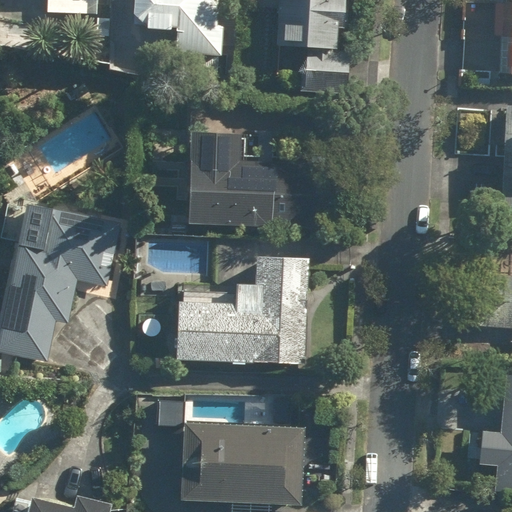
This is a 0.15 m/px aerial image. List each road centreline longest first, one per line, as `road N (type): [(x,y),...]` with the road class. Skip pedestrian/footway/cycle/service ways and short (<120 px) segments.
road 1 (residential): [(417,0),(381,511)]
road 2 (unknown): [(389,403),(116,396),(104,400),(69,478)]
